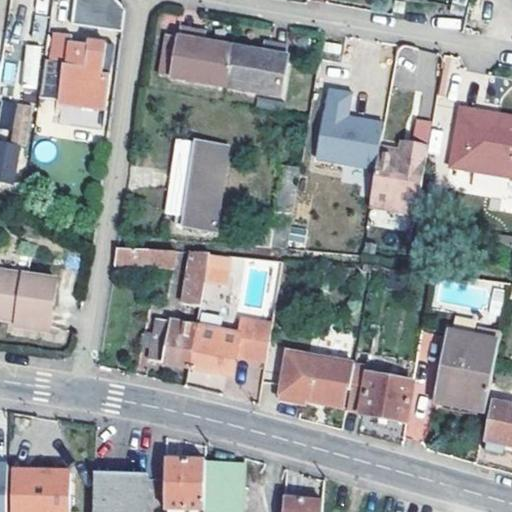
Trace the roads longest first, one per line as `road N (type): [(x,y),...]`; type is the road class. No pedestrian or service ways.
road 1 (tertiary): [(76,392),(234,425),(511,503)]
road 2 (residential): [(76,392),(140,0)]
road 3 (residential): [(207,0),(511,52)]
